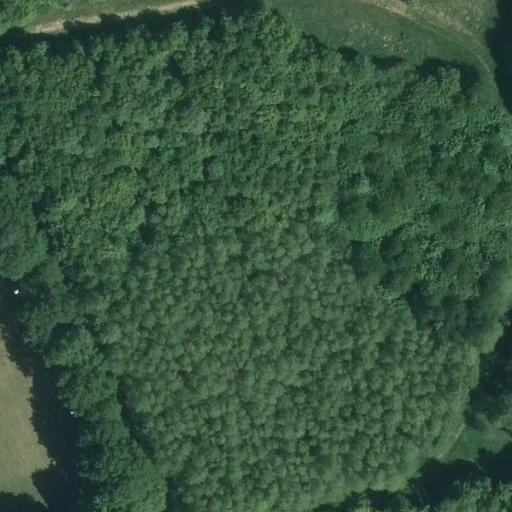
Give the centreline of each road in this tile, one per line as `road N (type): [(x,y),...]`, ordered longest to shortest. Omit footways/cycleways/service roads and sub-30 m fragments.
road 1 (track): [(511,323),(482,389),(419,487),(511,459)]
road 2 (track): [(223,0),(0,40)]
road 3 (track): [(393,0),(483,49),(511,104)]
